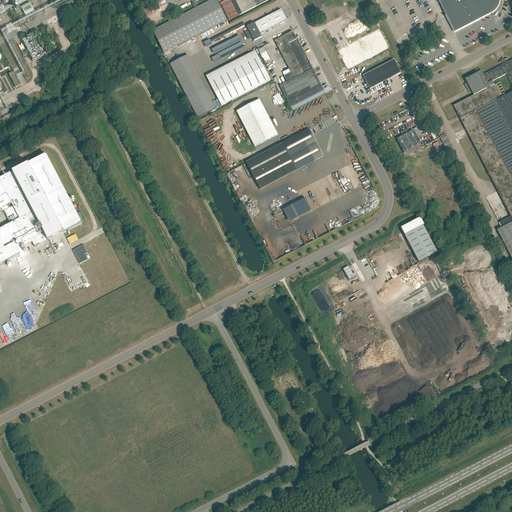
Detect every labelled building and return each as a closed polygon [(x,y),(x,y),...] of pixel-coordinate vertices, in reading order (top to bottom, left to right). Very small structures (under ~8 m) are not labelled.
[(226,21),(215,0),(212,0),(152,31),(164,53),(226,21)] [(223,5),(230,2),(229,0),(220,0),(218,1),(221,8),(224,7),(223,5)] [(234,0),(242,14),(268,0),(234,0)] [(437,0),(455,32),(491,13),(489,9),(490,8),(491,7),(492,6),(493,5),(493,4),(493,3),(494,3),(494,2),(494,1),(494,0),(437,0)] [(20,7),(25,16),(34,12),(29,2),(20,7)] [(286,19),(282,11),(280,10),(254,23),(247,27),(254,41),(262,38),(260,34),(285,21),(286,19)] [(350,44),(341,49),(350,67),(359,62),(390,46),(381,28),(350,44)] [(293,31),(274,41),(285,61),(303,51),(293,31)] [(229,35),(203,47),(208,58),(218,53),(216,50),(232,43),(229,35)] [(24,37),(21,39),(29,53),(32,52),(30,46),(33,44),(29,38),(25,40),(24,37)] [(259,55),(265,52),(262,46),(256,48),(259,55)] [(312,70),(310,64),(303,51),(285,61),(291,73),(284,77),(287,83),(280,86),(291,108),(324,91),(312,70)] [(258,56),(209,82),(221,105),(270,80),(258,56)] [(362,76),(370,90),(401,73),(394,59),(362,76)] [(482,71),(466,80),(468,84),(465,85),(470,94),(474,91),(476,95),(476,96),(454,107),(461,120),(511,217),(499,223),(502,228),(498,231),(511,258),(511,60),(509,63),(508,62),(507,63),(505,60),(502,61),(503,65),(502,65),(502,66),(484,75),(482,71)] [(16,88),(21,85),(14,72),(9,74),(16,88)] [(255,147),(278,135),(259,99),(236,112),(255,147)] [(431,121),(437,118),(431,107),(425,110),(431,121)] [(437,131),(443,128),(439,121),(433,124),(437,131)] [(421,144),(414,130),(411,132),(409,128),(400,132),(402,136),(397,139),(404,153),(406,151),(408,155),(422,148),(420,144),(421,144)] [(259,190),(295,171),(323,157),(309,130),(245,163),(259,190)] [(440,136),(443,142),(448,139),(445,134),(440,136)] [(0,178),(0,213),(2,213),(0,210),(11,204),(13,207),(4,211),(10,224),(0,228),(0,265),(20,255),(14,244),(22,240),(25,246),(32,243),(35,247),(81,223),(46,154),(11,173),(0,178)] [(456,169),(462,179),(467,177),(462,166),(456,169)] [(467,190),(470,196),(475,193),(472,187),(467,190)] [(424,226),(420,218),(401,228),(418,262),(437,253),(423,226),(424,226)] [(352,275),(348,267),(343,270),(349,280),(357,276),(355,273),(352,275)] [(295,372),(285,375),(289,385),(298,382),(295,372)]
